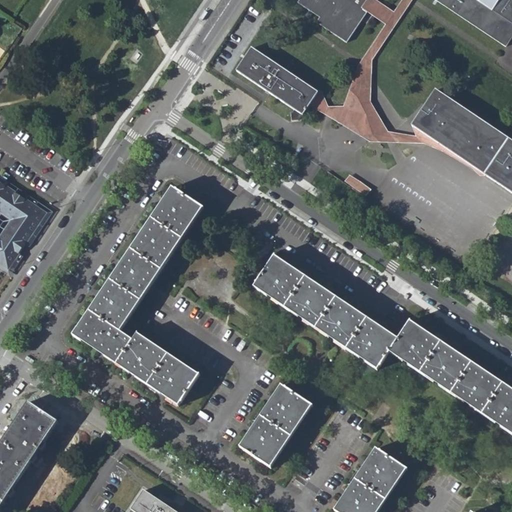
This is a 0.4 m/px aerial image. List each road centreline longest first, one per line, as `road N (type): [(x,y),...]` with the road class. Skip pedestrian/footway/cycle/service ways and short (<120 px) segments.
road 1 (residential): [(511,344),(155,108)]
road 2 (residential): [(0,343),(155,108)]
road 3 (residential): [(0,356),(234,511)]
road 4 (residential): [(231,0),(155,108)]
